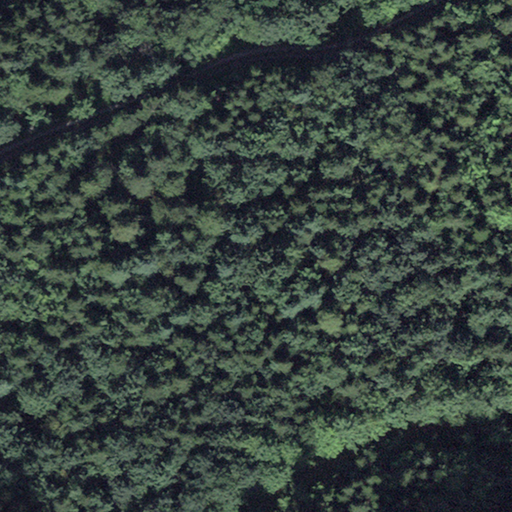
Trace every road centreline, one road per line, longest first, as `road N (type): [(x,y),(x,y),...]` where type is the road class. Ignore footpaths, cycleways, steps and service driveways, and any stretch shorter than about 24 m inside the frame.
road 1 (track): [(427,0),(348,43),(251,50),(27,135),(0,158)]
road 2 (track): [(253,511),(354,454),(511,400)]
